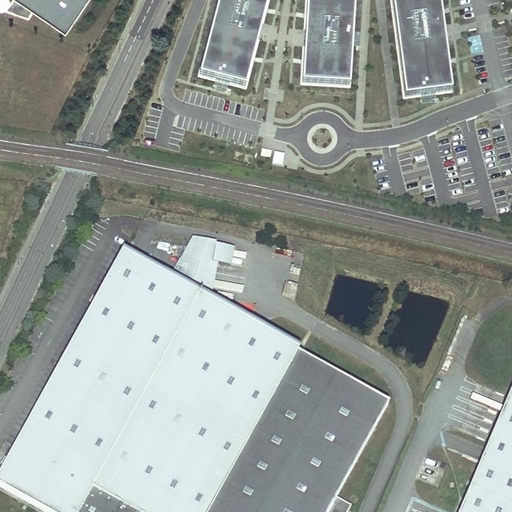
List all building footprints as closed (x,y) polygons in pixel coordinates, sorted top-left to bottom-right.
[(12,0),(6,10),(29,17),(35,8),(67,29),(85,0),(12,0)] [(269,0),(218,0),(198,77),(245,90),(261,31),(269,0)] [(307,0),(305,39),(302,85),(351,88),(356,0),(307,0)] [(440,0),(389,0),(403,100),(452,93),(445,32),(440,0)] [(282,165),(284,154),(275,152),(272,163),(282,165)] [(388,405),(122,257),(0,475),(0,483),(51,511),(347,511),(350,507),(336,499),(388,405)] [(511,511),(511,387),(458,511),(511,511)]
